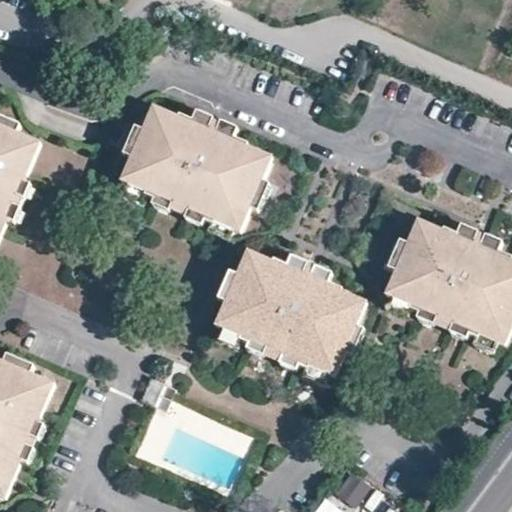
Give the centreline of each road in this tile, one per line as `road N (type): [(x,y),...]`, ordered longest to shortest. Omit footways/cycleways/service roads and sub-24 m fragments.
road 1 (residential): [(511,177),(388,122),(335,149),(168,78),(134,76),(99,107),(0,66)]
road 2 (residential): [(0,314),(42,310),(125,345),(134,372),(98,478),(109,491),(160,511)]
road 3 (residential): [(255,511),(311,437),(329,428),(357,423),(376,430),(417,462)]
